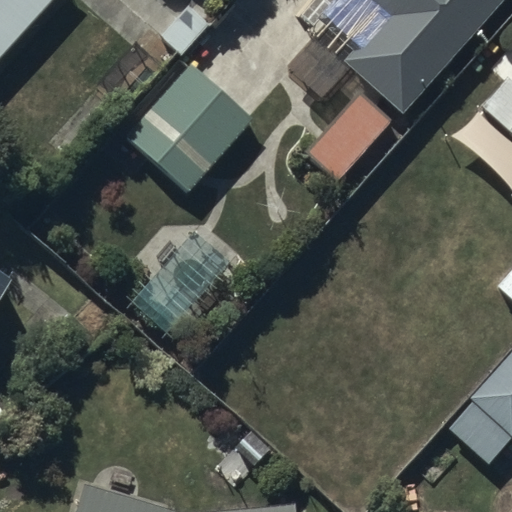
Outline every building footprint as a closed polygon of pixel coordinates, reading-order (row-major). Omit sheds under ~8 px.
[(0,0),(0,57),(52,0),(0,0)] [(333,0),(313,23),(350,56),(340,67),(400,120),(507,0),(333,0)] [(185,68),(122,141),(186,196),(249,123),(185,68)] [(474,110),(511,142),(511,88),(501,79),(474,110)] [(468,404),(444,430),(486,467),(510,442),(511,443),(511,351),(465,402),(468,404)] [(167,511),(78,486),(71,511),(294,511),(294,508),(241,511),(167,511)]
